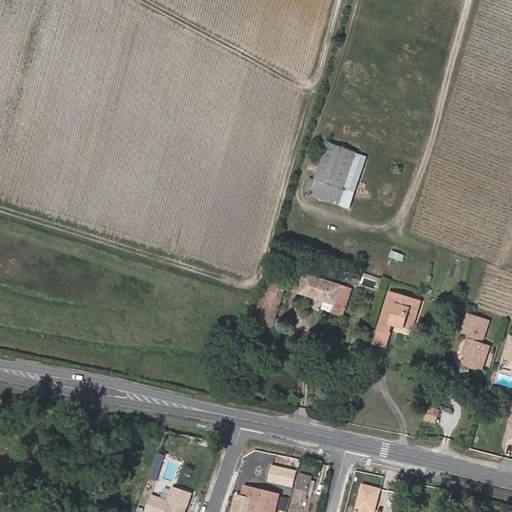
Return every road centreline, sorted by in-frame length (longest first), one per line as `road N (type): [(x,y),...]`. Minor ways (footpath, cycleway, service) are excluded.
road 1 (track): [(0,210),(240,287),(255,282),(339,0)]
road 2 (tertiary): [(212,414),(109,385),(0,368)]
road 3 (tertiary): [(0,374),(212,414)]
road 4 (track): [(141,0),(310,91)]
road 5 (tertiary): [(511,484),(349,442)]
